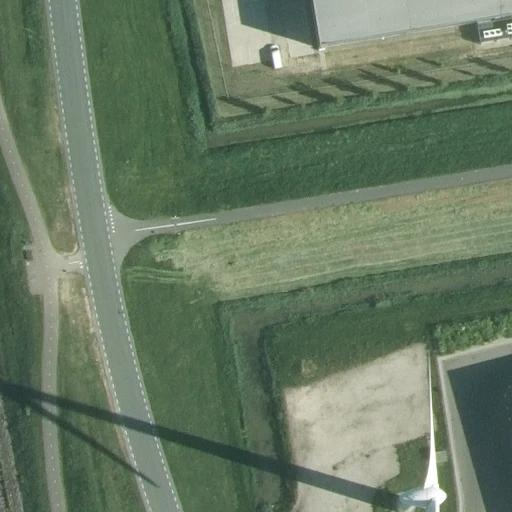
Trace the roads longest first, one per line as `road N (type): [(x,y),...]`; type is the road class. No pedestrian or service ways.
road 1 (unclassified): [(96,249),(164,511)]
road 2 (unclassified): [(96,249),(62,0)]
